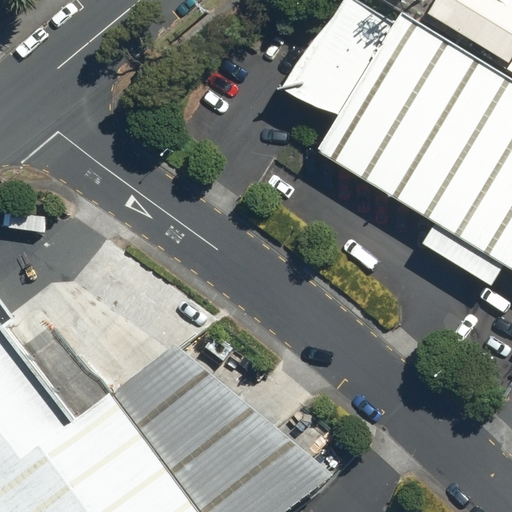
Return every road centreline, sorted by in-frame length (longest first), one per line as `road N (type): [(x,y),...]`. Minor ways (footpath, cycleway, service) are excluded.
road 1 (unclassified): [(511,497),(319,318),(21,99)]
road 2 (residential): [(21,99),(141,0)]
